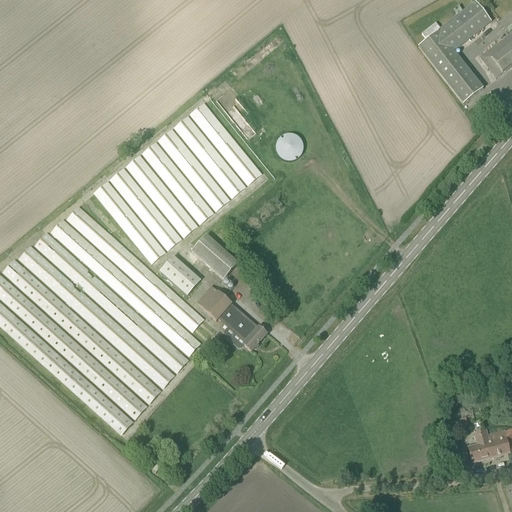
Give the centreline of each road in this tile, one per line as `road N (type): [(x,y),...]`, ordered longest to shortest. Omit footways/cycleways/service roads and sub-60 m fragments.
road 1 (secondary): [(248,440),(511,136)]
road 2 (unclassified): [(321,494),(511,468)]
